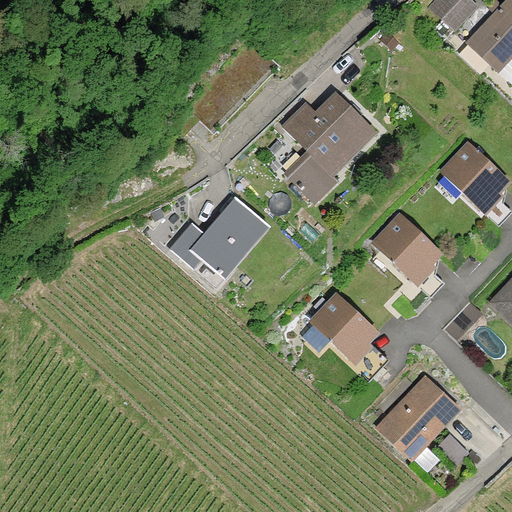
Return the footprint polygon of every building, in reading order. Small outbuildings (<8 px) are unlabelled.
[(454,31),(476,7),(468,0),(439,0),(431,9),(454,31)] [(511,0),(510,0),(468,44),(511,85),(511,0)] [(213,134),(278,67),(250,39),(167,124),(181,136),(198,119),(213,134)] [(374,136),(375,135),(359,119),(363,115),(362,114),(360,116),(352,108),(354,106),(353,105),(349,109),(338,97),(317,118),(306,106),(283,129),(295,141),(296,141),(313,158),(290,181),(313,203),(336,180),(329,172),(370,132),(374,136)] [(470,146),(443,175),(481,211),(507,183),(470,146)] [(244,257),(268,229),(263,225),(234,200),(203,236),(191,226),(171,250),(217,289),(230,274),(225,269),(239,253),(244,257)] [(402,218),(375,246),(413,282),(440,254),(402,218)] [(511,284),(494,303),(511,320),(511,284)] [(338,297),(312,324),(350,361),(376,333),(338,297)] [(459,410),(426,378),(377,429),(411,461),(459,410)]
